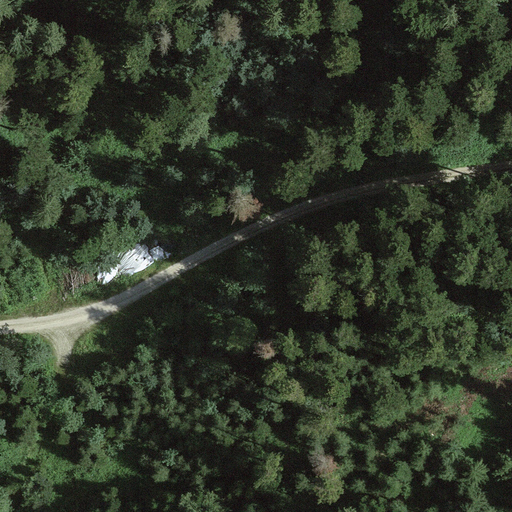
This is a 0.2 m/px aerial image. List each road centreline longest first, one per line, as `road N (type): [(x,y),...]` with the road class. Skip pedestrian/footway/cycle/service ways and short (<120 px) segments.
road 1 (track): [(0,335),(108,309),(306,214),(511,169)]
road 2 (track): [(308,511),(272,229)]
